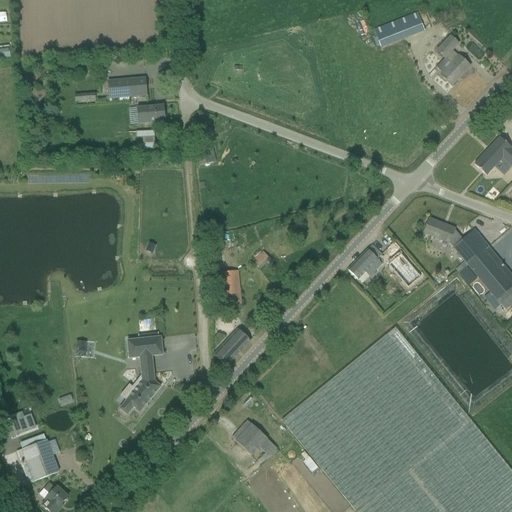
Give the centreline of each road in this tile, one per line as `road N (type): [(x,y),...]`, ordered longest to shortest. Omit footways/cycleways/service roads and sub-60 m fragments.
road 1 (tertiary): [(110,511),(412,181)]
road 2 (unclassified): [(412,181),(182,96),(170,0)]
road 3 (track): [(182,96),(211,401)]
road 4 (tertiary): [(412,181),(511,74)]
